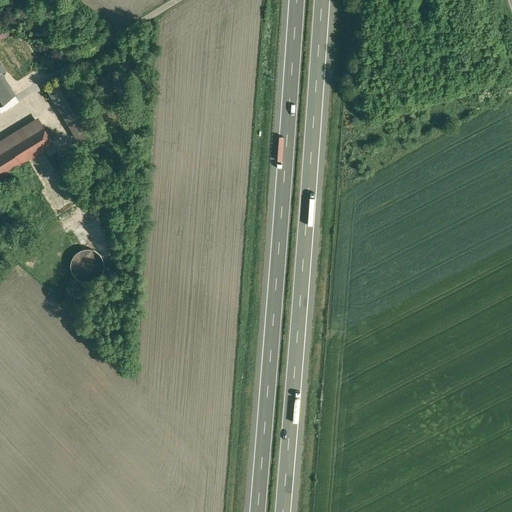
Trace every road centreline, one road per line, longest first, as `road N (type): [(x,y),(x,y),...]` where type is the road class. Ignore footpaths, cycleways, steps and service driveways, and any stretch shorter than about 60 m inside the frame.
road 1 (motorway): [(286,511),(325,0)]
road 2 (motorway): [(291,0),(252,511)]
